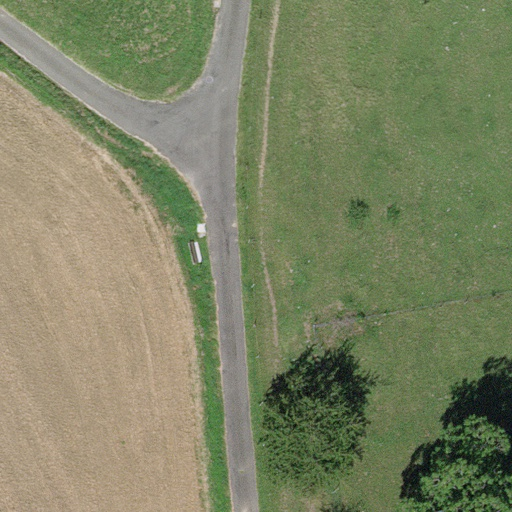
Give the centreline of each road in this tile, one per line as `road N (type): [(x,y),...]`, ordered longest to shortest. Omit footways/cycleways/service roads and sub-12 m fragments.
road 1 (track): [(234,511),(214,144),(100,104),(0,32)]
road 2 (track): [(214,144),(233,0)]
